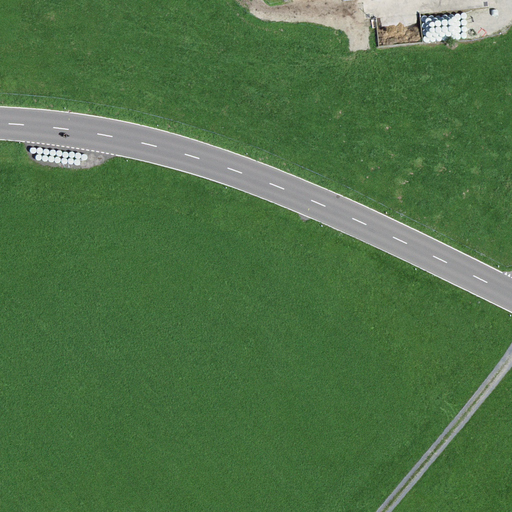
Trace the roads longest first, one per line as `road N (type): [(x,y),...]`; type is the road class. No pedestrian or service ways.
road 1 (primary): [(0,124),(92,133),(231,169),(511,295)]
road 2 (track): [(511,355),(381,511)]
